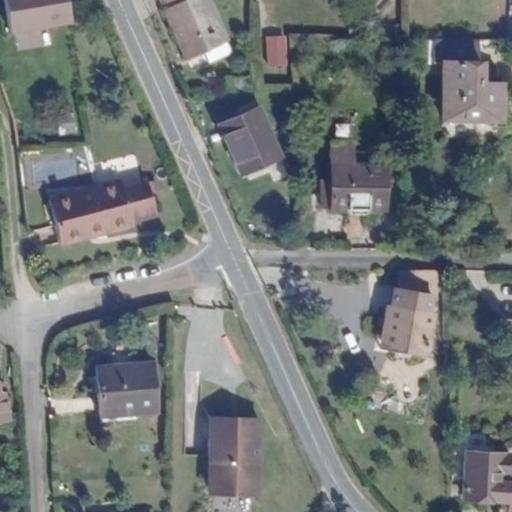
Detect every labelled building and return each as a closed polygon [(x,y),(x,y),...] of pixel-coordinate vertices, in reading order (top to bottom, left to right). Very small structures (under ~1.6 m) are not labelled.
[(3,0),(10,35),(79,21),(74,0),(3,0)] [(166,0),(165,1),(174,19),(181,19),(180,0),(166,0)] [(244,62),(215,0),(180,0),(181,19),(174,19),(198,71),(214,63),(220,75),(244,62)] [(280,50),(281,77),(299,78),(298,50),(280,50)] [(487,50),(456,51),(458,130),(511,130),(511,93),(487,93),(487,50)] [(296,164),(273,114),(234,134),(257,182),(296,164)] [(348,178),(371,178),(371,158),(347,158),(348,178)] [(402,177),(371,178),(348,178),(349,224),(364,224),(364,228),(386,227),(385,224),(404,223),(402,177)] [(122,194),(48,206),(55,252),(130,241),(129,235),(154,230),(148,195),(123,200),(122,194)] [(401,310),(438,317),(441,299),(404,292),(401,310)] [(433,360),(434,352),(438,317),(401,310),(396,309),(393,328),(401,329),(396,353),(403,354),(406,359),(417,361),(421,358),(433,360)] [(438,317),(434,352),(443,353),(443,318),(438,317)] [(389,351),(396,353),(401,329),(393,328),(389,351)] [(161,372),(106,377),(109,426),(167,420),(161,372)] [(0,397),(0,422),(11,422),(8,397),(2,397),(0,397)] [(246,483),(246,489),(265,490),(265,484),(270,483),(271,413),(223,413),(222,483),(246,483)] [(511,455),(478,455),(478,485),(477,485),(476,502),(511,502),(511,455)]
